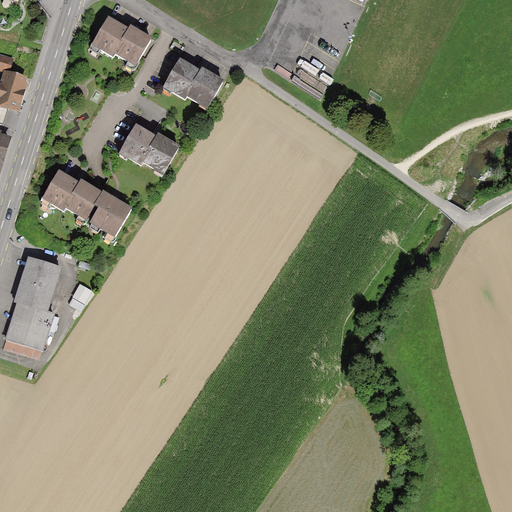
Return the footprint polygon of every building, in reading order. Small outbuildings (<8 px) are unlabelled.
[(124,29),(106,18),(90,44),(109,56),(112,52),(132,64),(149,38),(127,25),(124,29)] [(11,59),(0,55),(0,70),(6,73),(11,59)] [(198,73),(176,60),(160,88),(181,100),(184,96),(204,107),(220,80),(201,69),(198,73)] [(24,83),(0,76),(0,105),(16,110),(24,83)] [(153,138),(132,126),(116,154),(138,167),(141,162),(161,174),(176,147),(155,135),(153,138)] [(75,186),(55,174),(39,200),(61,214),(64,209),(112,237),(131,207),(101,190),(99,194),(78,181),(75,186)] [(59,269),(25,258),(11,304),(15,305),(4,340),(40,351),(51,315),(45,313),(59,269)] [(89,291),(77,284),(68,303),(79,309),(89,291)]
